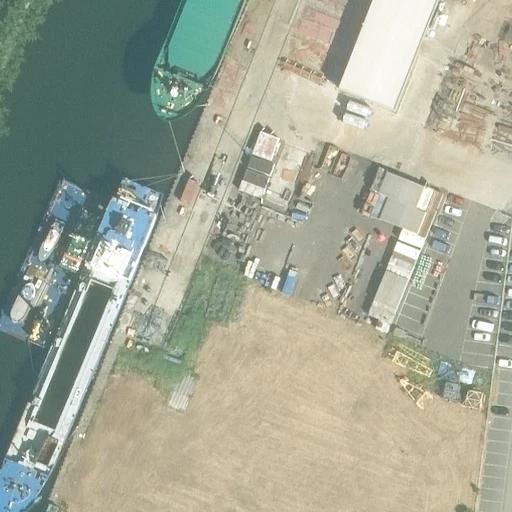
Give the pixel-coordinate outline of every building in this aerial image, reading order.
[(375,0),(340,91),(395,113),(440,0),(375,0)] [(248,177),(270,184),(286,135),(264,128),(248,177)] [(232,203),(251,210),(258,189),(239,182),(232,203)] [(511,268),(343,202),(221,511),(436,511),(511,319),(511,268)] [(197,204),(191,228),(211,232),(217,209),(197,204)] [(151,280),(165,284),(176,241),(161,238),(151,280)] [(184,315),(194,276),(173,271),(163,310),(184,315)] [(148,322),(140,319),(134,332),(153,340),(163,316),(152,311),(148,322)]
